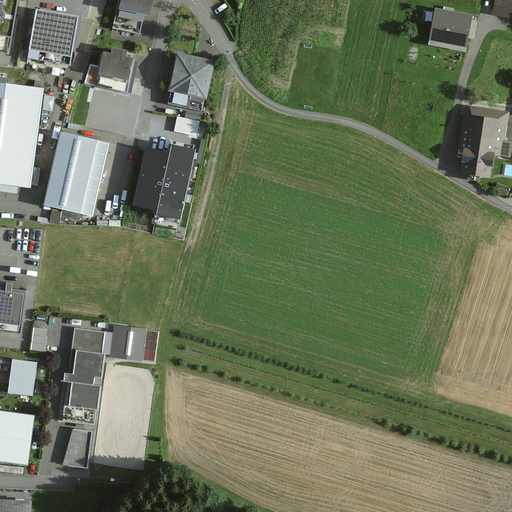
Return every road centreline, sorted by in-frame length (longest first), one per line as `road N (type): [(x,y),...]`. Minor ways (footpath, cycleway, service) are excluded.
road 1 (track): [(228,54),(264,103),(387,138),(511,211)]
road 2 (unknown): [(484,0),(441,170)]
road 3 (residential): [(144,127),(171,0)]
